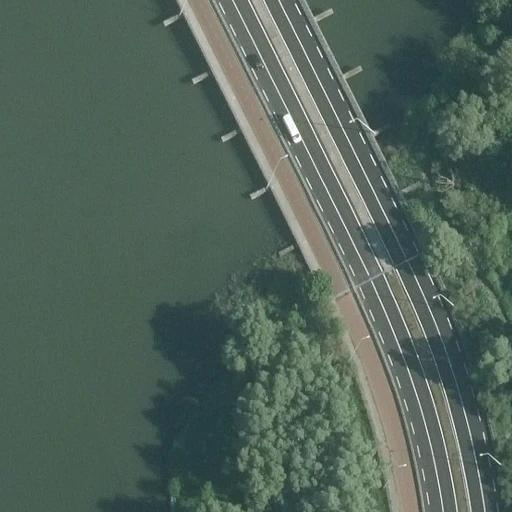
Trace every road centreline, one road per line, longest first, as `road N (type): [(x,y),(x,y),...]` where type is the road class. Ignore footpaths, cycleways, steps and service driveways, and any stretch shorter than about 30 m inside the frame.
road 1 (secondary): [(227,0),(401,360),(431,452),(440,511)]
road 2 (secondary): [(483,511),(432,318),(274,0)]
